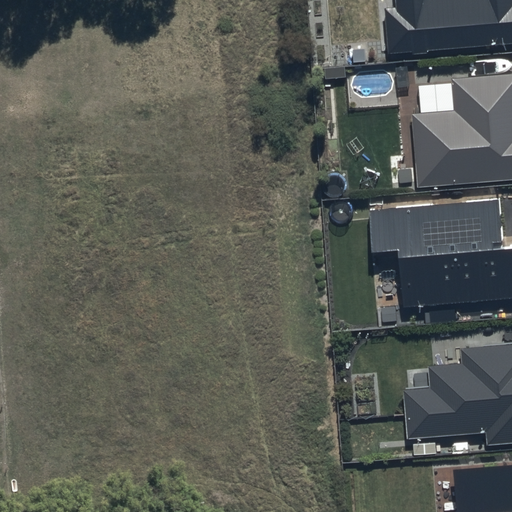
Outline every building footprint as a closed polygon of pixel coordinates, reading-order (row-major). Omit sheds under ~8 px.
[(511,0),(400,0),(401,8),(389,9),(393,53),(511,43),(511,0)] [(511,78),(455,83),(457,116),(415,119),(421,193),(511,185),(511,78)] [(498,202),(368,209),(371,254),(394,253),(397,304),(511,297),(511,242),(500,243),(498,202)] [(511,344),(462,349),(464,364),(427,367),(428,387),(402,389),(406,439),(485,432),(486,446),(511,444),(511,344)] [(511,511),(511,468),(459,473),(461,511),(511,511)]
